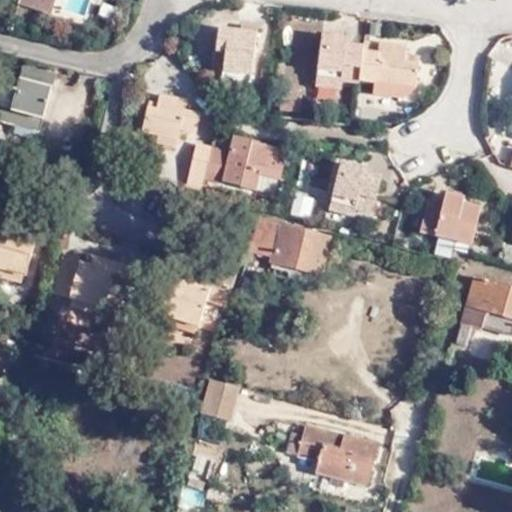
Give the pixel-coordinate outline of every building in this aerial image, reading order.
[(21,0),(21,3),(50,11),(52,0),(21,0)] [(241,31),(216,29),(213,50),(227,50),(225,80),(254,81),(260,25),(241,25),(241,31)] [(369,48),(370,43),(351,42),(351,35),(324,32),(319,72),(345,74),(365,76),(369,48)] [(381,49),(369,48),(365,76),(381,77),(380,86),(397,87),(396,81),(423,81),(425,51),(414,51),(414,42),(382,39),(381,49)] [(18,89),(9,87),(4,110),(40,118),(51,75),(22,68),(18,89)] [(345,74),(319,72),(318,83),(345,86),(345,74)] [(0,108),(4,110),(9,87),(0,85),(0,77),(1,75),(0,74),(0,108)] [(178,92),(151,85),(148,95),(137,93),(128,124),(147,130),(144,140),(165,146),(171,123),(188,128),(193,110),(175,105),(178,92)] [(279,91),(278,114),(294,116),(294,93),(279,91)] [(4,110),(1,123),(33,130),(40,118),(4,110)] [(270,168),(287,171),(295,143),(264,136),(264,131),(245,128),(234,172),(267,180),(270,168)] [(214,172),(223,138),(206,134),(195,180),(210,184),(211,183),(214,172)] [(235,140),(223,138),(214,172),(227,174),(235,140)] [(368,156),(346,152),(337,193),(375,203),(384,170),(366,166),(368,156)] [(283,185),(287,171),(270,168),(267,180),(283,185)] [(439,230),(455,236),(470,240),(481,202),(459,196),(461,189),(443,185),(438,200),(429,197),(420,224),(439,230)] [(299,200),(295,213),(305,215),(307,201),(299,200)] [(14,212),(0,208),(0,228),(0,229),(0,272),(24,277),(32,242),(28,242),(10,237),(12,228),(10,228),(14,212)] [(245,272),(236,269),(230,288),(246,292),(262,247),(321,266),(331,230),(262,211),(245,272)] [(30,234),(12,228),(10,237),(28,242),(30,234)] [(449,252),(455,236),(439,230),(434,247),(449,252)] [(117,291),(126,255),(109,251),(107,262),(79,255),(74,253),(76,247),(58,242),(47,284),(62,288),(62,289),(68,291),(94,298),(99,299),(102,288),(117,291)] [(107,262),(109,251),(82,244),(79,255),(107,262)] [(154,306),(191,317),(196,293),(219,301),(231,263),(195,253),(189,277),(163,270),(154,306)] [(511,282),(479,271),(458,338),(463,340),(469,325),(476,325),(479,326),(482,322),(493,326),(511,331),(511,282)] [(24,277),(0,272),(0,279),(23,284),(24,277)] [(91,308),(94,298),(68,291),(65,300),(91,308)] [(189,327),(191,317),(154,306),(151,317),(189,327)] [(203,398),(232,406),(240,382),(211,374),(203,398)] [(201,405),(229,415),(232,406),(203,398),(201,405)] [(308,419),(304,430),(299,450),(320,455),(318,463),(320,463),(365,476),(376,439),(308,419)] [(299,450),(304,430),(292,427),(287,447),(299,450)] [(489,483),(508,483),(507,460),(488,460),(489,483)] [(315,476),(362,488),(365,476),(320,463),(315,476)]
